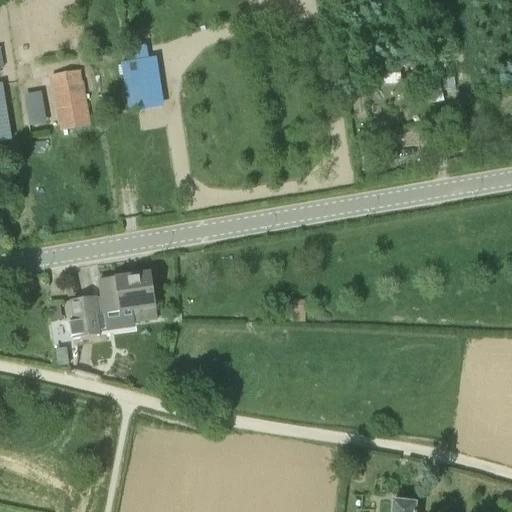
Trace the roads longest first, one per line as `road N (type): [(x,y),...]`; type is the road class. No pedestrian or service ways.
road 1 (tertiary): [(0,266),(511,177)]
road 2 (track): [(127,399),(445,457),(511,477)]
road 3 (track): [(0,367),(127,399)]
